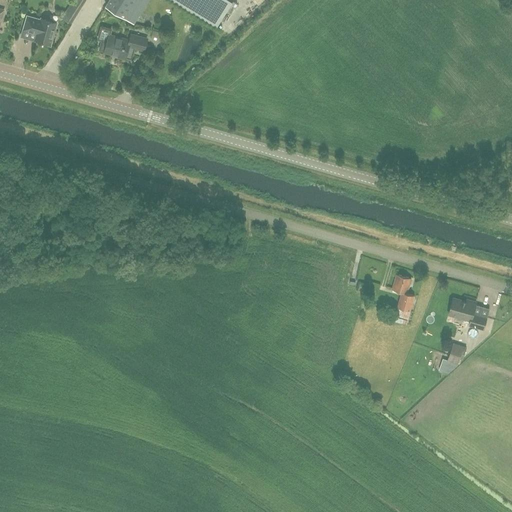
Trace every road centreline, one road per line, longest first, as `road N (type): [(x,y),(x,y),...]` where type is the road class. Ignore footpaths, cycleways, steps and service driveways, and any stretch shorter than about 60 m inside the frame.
road 1 (unclassified): [(511,288),(0,140)]
road 2 (tertiary): [(511,219),(0,73)]
